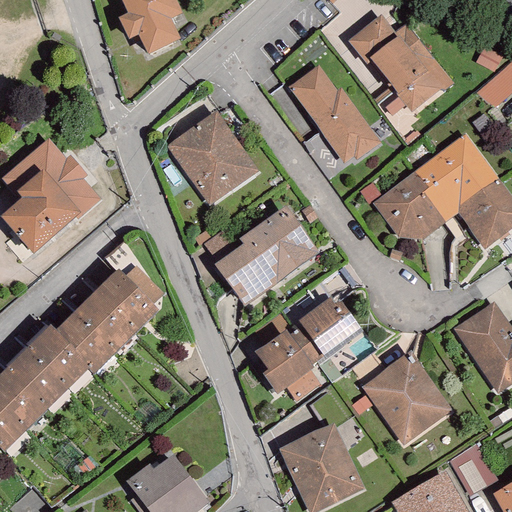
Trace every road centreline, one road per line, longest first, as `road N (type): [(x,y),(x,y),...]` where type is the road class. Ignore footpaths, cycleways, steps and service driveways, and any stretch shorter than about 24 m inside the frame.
road 1 (unclassified): [(129,130),(262,483)]
road 2 (residential): [(129,130),(270,0)]
road 3 (residential): [(80,0),(129,130)]
